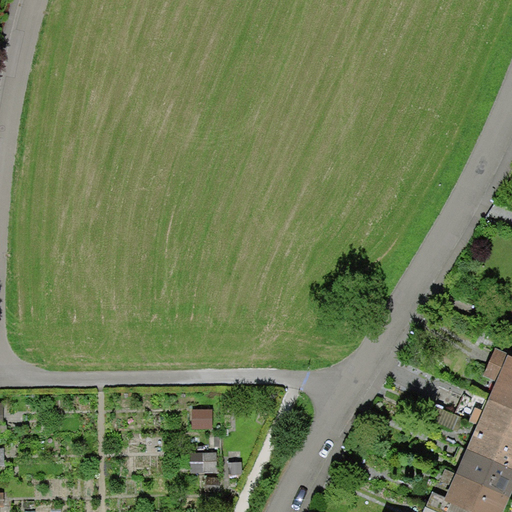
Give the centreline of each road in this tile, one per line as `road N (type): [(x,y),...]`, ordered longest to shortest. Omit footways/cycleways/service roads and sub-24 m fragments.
road 1 (residential): [(346,386),(297,375),(0,375)]
road 2 (residential): [(346,386),(414,290),(511,107)]
road 3 (residential): [(39,0),(13,98),(0,204)]
road 4 (residential): [(285,511),(346,386)]
